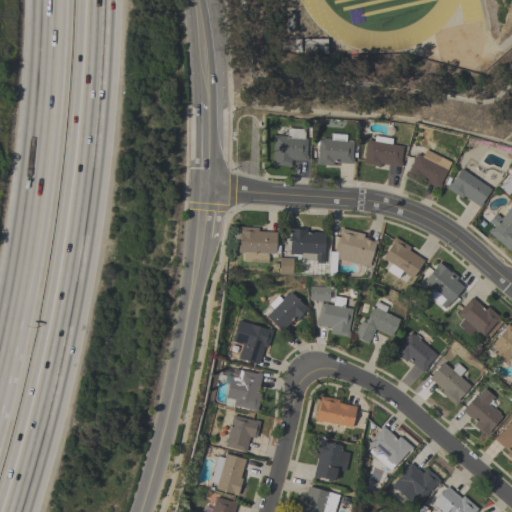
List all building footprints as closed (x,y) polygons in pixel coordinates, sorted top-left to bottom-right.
[(292,30),(284,30),(285,13),(287,13),(287,11),(290,11),(290,12),(292,12),(292,30)] [(302,39),(326,38),(326,53),(303,53),(302,39)] [(304,128),(304,138),(306,138),(305,155),(307,155),(306,160),(290,159),(290,165),(271,164),(273,135),(286,135),(286,127),(304,128)] [(330,138),(331,133),(345,134),(345,141),(352,141),(351,158),(352,158),(352,163),(332,162),(332,165),(315,164),(315,158),(317,159),(318,139),(322,139),(322,138),(330,138)] [(373,141),(374,136),(391,139),(390,144),(402,146),(399,161),(401,161),(400,167),(380,163),(379,166),(361,163),(362,158),(363,158),(367,139),(373,141)] [(441,157),(440,159),(448,164),(445,168),(446,169),(439,183),(441,184),(438,189),(421,180),(419,183),(403,175),(406,170),(407,171),(416,153),(420,155),(421,154),(426,156),(429,151),(441,157)] [(474,171),(483,177),(480,182),(490,188),(481,202),(482,203),(479,207),(463,195),(461,198),(445,187),(449,182),(450,183),(460,168),(471,175),(474,171)] [(511,182),(508,186),(506,184),(502,187),(511,197),(511,182)] [(511,208),(511,247),(510,250),(487,230),(492,224),(488,221),(499,208),(505,212),(510,207),(511,208)] [(231,242),(231,232),(238,233),(238,226),(257,227),(257,231),(275,232),(274,253),(267,253),(267,262),(242,260),(243,253),(236,252),(237,242),(231,242)] [(323,253),(324,253),(323,263),(315,262),(315,260),(314,260),(315,253),(301,252),(301,254),(288,253),(290,233),(288,232),(289,227),(306,228),(306,231),(324,232),(323,253)] [(363,234),(362,237),(377,240),(375,246),(373,245),(368,266),(371,267),(368,278),(357,277),(361,265),(336,258),(334,276),(327,275),(329,251),(335,251),(336,249),(334,249),(336,240),(337,240),(339,228),(363,234)] [(409,247),(408,250),(423,260),(411,278),(401,271),(397,278),(386,270),(390,263),(382,258),(392,242),(390,241),(393,236),(409,247)] [(291,258),(291,274),(278,273),(279,257),(291,258)] [(444,308),(439,304),(439,305),(426,294),(430,289),(425,284),(426,283),(423,280),(436,265),(435,264),(438,261),(451,272),(448,274),(462,287),(444,308)] [(329,287),(328,300),(309,300),(309,286),(329,287)] [(261,311),(277,295),(280,298),(286,293),(287,294),(290,291),(302,305),(303,304),(308,308),(296,320),(294,318),(281,331),(266,316),(261,311)] [(332,304),(334,295),(345,297),(343,307),(352,308),(347,331),(349,331),(348,337),(329,333),(330,326),(314,323),(315,318),(317,318),(320,302),(332,304)] [(499,318),(496,322),(495,321),(482,335),(479,333),(479,334),(473,330),(469,335),(457,324),(462,318),(456,313),(470,296),(485,309),(487,306),(499,318)] [(374,328),(367,344),(360,341),(361,339),(357,338),(357,339),(351,336),(354,330),(355,331),(360,320),(364,322),(372,306),(373,306),(376,300),(387,306),(384,312),(399,319),(390,336),(374,328)] [(266,329),(267,327),(272,329),(266,347),(263,346),(258,364),(237,357),(242,345),(231,341),(238,320),(266,329)] [(511,327),(511,368),(505,363),(504,364),(487,349),(499,335),(494,330),(498,325),(502,328),(507,323),(511,327)] [(420,339),(419,340),(435,354),(425,366),(427,367),(422,372),(407,359),(405,362),(392,350),(395,346),(397,347),(409,332),(412,335),(413,333),(420,339)] [(464,369),(458,376),(469,385),(457,398),(459,400),(454,405),(440,392),(442,390),(428,377),(442,362),(451,369),(457,363),(464,369)] [(232,407),(223,405),(228,382),(218,379),(221,366),(233,370),(233,368),(256,373),(256,372),(261,373),(257,393),(260,393),(256,412),(251,410),(251,409),(233,405),(232,407)] [(472,425),(474,422),(461,410),(475,394),(477,395),(483,388),(494,397),(487,404),(492,408),(493,407),(499,412),(498,413),(501,416),(489,431),(490,432),(485,436),(472,425)] [(338,399),(337,402),(355,406),(351,427),(321,421),(321,422),(314,421),(319,395),(338,399)] [(232,414),(259,421),(255,438),(249,436),(245,452),(240,450),(224,446),(232,414)] [(497,434),(498,435),(511,418),(511,460),(505,454),(508,451),(493,438),(497,434)] [(396,438),(398,436),(412,447),(408,451),(407,450),(394,465),(391,462),(390,463),(384,459),(385,458),(383,455),(378,460),(368,451),(372,446),(368,443),(379,429),(378,428),(381,425),(396,438)] [(344,471),(336,469),(333,481),(318,477),(317,479),(311,477),(317,451),(315,450),(318,438),(324,440),(324,441),(341,445),(340,450),(348,452),(344,471)] [(217,456),(223,458),(225,453),(244,459),(239,477),(241,478),(237,494),(215,488),(216,484),(209,482),(217,456)] [(421,472),(425,467),(440,480),(435,485),(434,484),(420,500),(411,492),(408,495),(408,494),(403,499),(393,490),(399,482),(396,479),(406,468),(405,467),(409,462),(421,472)] [(338,495),(332,511),(295,511),(299,502),(302,503),(307,485),(338,495)] [(460,498),(462,495),(477,508),(473,511),(433,511),(437,508),(431,503),(446,486),(460,498)] [(230,501),(231,500),(236,502),(232,511),(200,511),(203,505),(211,508),(215,496),(230,501)]
